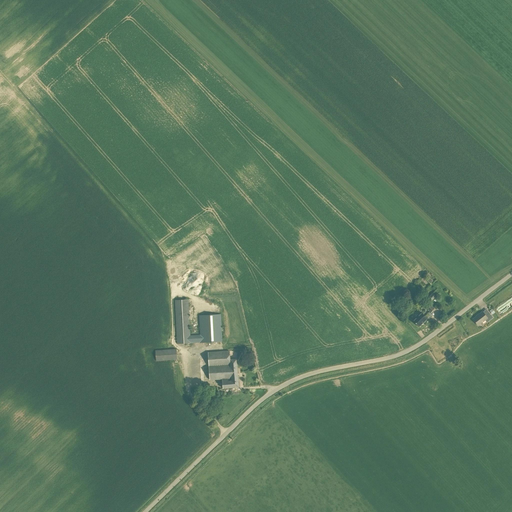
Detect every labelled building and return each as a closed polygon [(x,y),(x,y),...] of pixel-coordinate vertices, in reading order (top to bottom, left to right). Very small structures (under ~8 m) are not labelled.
[(199,278),(203,282),(212,272),(213,273),(215,271),(217,272),(222,267),(215,261),(210,265),(211,266),(199,278)] [(511,298),(498,309),(502,315),(511,307),(511,298)] [(190,335),(188,299),(175,300),(177,344),(222,342),(221,314),(199,315),(200,335),(190,335)] [(430,312),(434,308),(430,304),(426,307),(430,312)] [(486,316),(483,311),(473,318),(478,325),(485,320),(487,322),(493,318),(490,313),(486,316)] [(421,312),(412,321),(419,328),(428,319),(421,312)] [(440,339),(430,344),(438,360),(447,355),(440,339)] [(156,361),(177,359),(176,349),(155,350),(156,361)] [(230,359),(230,351),(208,352),(209,380),(222,379),(223,388),(239,387),(236,359),(230,359)]
